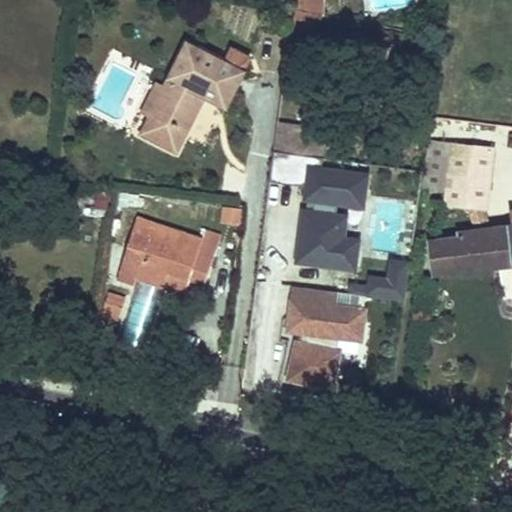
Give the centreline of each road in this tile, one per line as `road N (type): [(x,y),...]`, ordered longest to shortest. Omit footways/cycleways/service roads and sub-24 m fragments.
road 1 (tertiary): [(0,398),(511,498)]
road 2 (unknown): [(225,443),(240,318),(236,0)]
